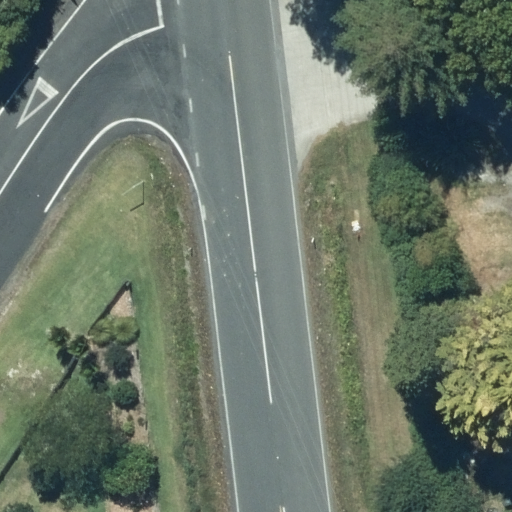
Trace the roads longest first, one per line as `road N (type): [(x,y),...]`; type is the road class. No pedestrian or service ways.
road 1 (primary): [(223,21),(281,511)]
road 2 (residential): [(0,200),(69,87),(111,51),(223,21)]
